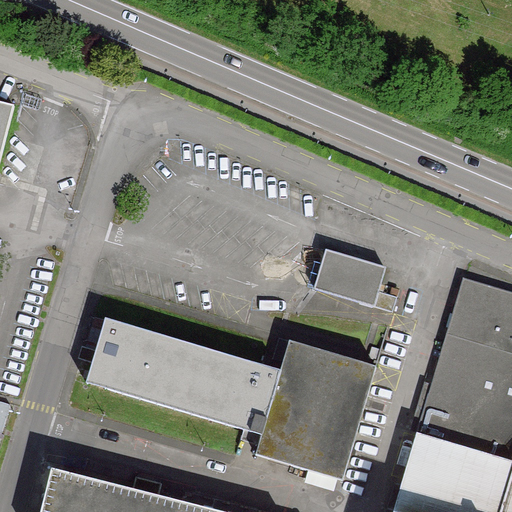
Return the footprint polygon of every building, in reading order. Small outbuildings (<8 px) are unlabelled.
[(96,73),(112,80),(116,71),(101,64),(96,73)] [(0,183),(19,108),(0,103),(0,183)] [(387,271),(326,252),(315,289),(392,312),(396,299),(380,294),(387,271)] [(408,511),(508,511),(511,502),(511,298),(468,285),(424,430),(417,428),(392,507),(408,511)] [(97,318),(86,347),(97,351),(107,321),(97,318)] [(87,384),(263,436),(283,374),(271,371),(107,321),(97,351),(93,362),(87,384)] [(283,374),(263,436),(257,455),(342,480),(376,368),(280,339),(271,371),(283,374)] [(79,358),(93,362),(97,351),(86,347),(83,346),(79,358)] [(218,511),(178,502),(155,496),(159,483),(132,476),(129,490),(56,470),(45,511),(218,511)] [(180,494),(178,502),(218,511),(235,511),(236,508),(180,494)]
